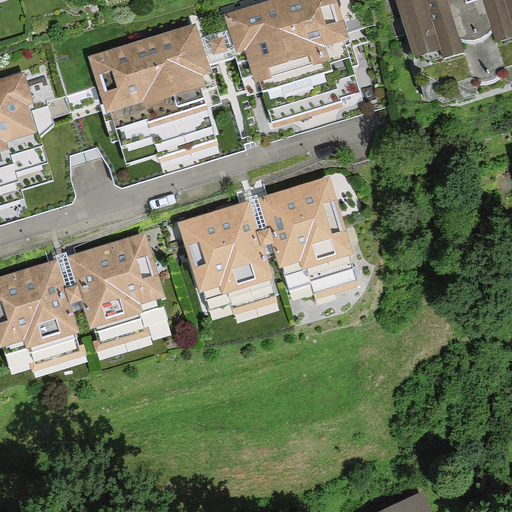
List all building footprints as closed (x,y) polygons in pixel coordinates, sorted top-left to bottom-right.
[(359,87),(332,0),(287,0),(230,17),(251,89),(263,86),(276,128),(336,110),(332,95),(359,87)] [(511,0),(403,0),(423,74),(456,88),(511,71),(511,0)] [(194,28),(93,59),(125,163),(157,153),(161,164),(217,147),(204,104),(216,101),(194,28)] [(50,180),(20,78),(0,83),(0,221),(28,214),(21,188),(50,180)] [(325,184),(184,228),(209,309),(232,302),(235,311),(354,275),(325,184)] [(165,317),(141,239),(0,281),(0,336),(9,365),(34,357),(36,364),(146,330),(144,324),(165,317)] [(430,511),(423,496),(387,511),(430,511)]
